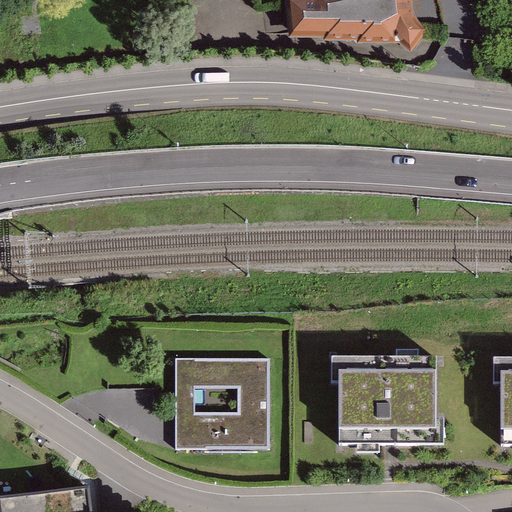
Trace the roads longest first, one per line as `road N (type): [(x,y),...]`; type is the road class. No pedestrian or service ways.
road 1 (primary): [(0,109),(144,89),(275,84),(511,110)]
road 2 (tertiary): [(0,186),(288,166),(511,180)]
